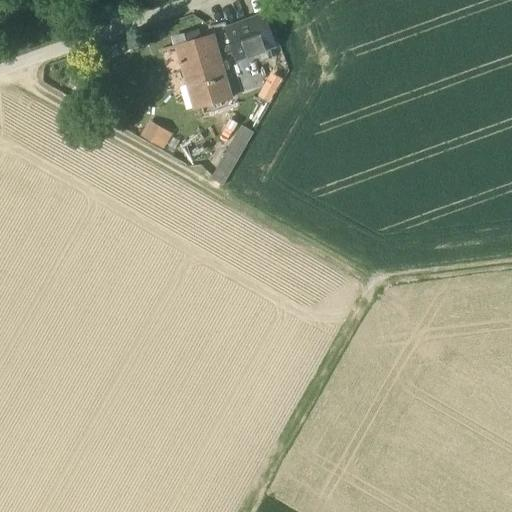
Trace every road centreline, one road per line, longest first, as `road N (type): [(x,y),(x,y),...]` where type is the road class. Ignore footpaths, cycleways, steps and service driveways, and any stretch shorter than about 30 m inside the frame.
road 1 (track): [(15,63),(40,92),(371,278),(511,261)]
road 2 (unclassified): [(200,0),(0,69)]
